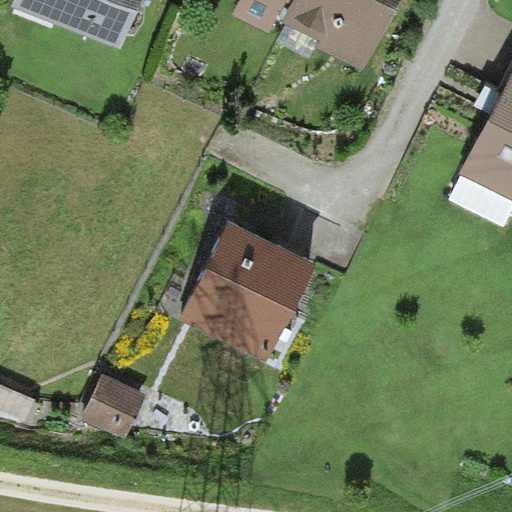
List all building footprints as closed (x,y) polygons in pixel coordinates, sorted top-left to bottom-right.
[(33,0),(119,34),(132,0),(33,0)] [(235,0),(232,7),(270,25),(278,8),(280,9),(284,0),(235,0)] [(284,0),(280,9),(320,28),(315,37),(363,60),(392,0),(284,0)] [(511,58),(493,97),(459,165),(511,190),(511,58)] [(256,211),(232,200),(179,311),(265,352),(318,241),(256,211)] [(146,388),(103,366),(82,407),(125,429),(146,388)] [(36,392),(0,376),(0,405),(25,417),(36,392)]
